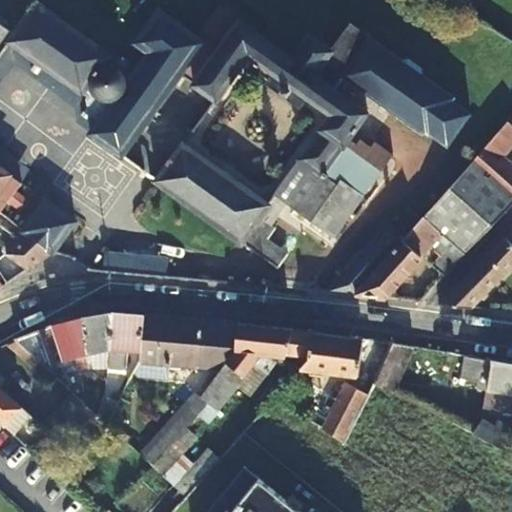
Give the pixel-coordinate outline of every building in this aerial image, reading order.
[(111,111),(138,74),(133,70),(135,67),(134,61),(126,55),(120,57),(118,60),(42,4),(15,40),(90,96),(90,104),(98,111),(105,109),(106,108),(111,111)] [(278,78),(271,89),(302,111),(309,101),(335,120),(327,131),(350,147),(373,115),(340,90),(349,79),(432,140),(435,137),(452,150),(477,117),(458,104),(460,100),(428,77),(429,75),(426,68),(414,60),(408,60),(407,61),(355,24),(336,50),(315,35),(297,59),(246,21),(212,66),(199,56),(208,42),(166,11),(142,42),(154,52),(138,74),(111,111),(94,134),(125,157),(183,77),(217,102),(218,103),(252,59),(278,78)] [(11,28),(0,20),(0,48),(14,30),(11,28)] [(78,123),(94,134),(111,111),(106,108),(105,109),(98,111),(90,104),(90,96),(15,40),(0,59),(0,165),(22,182),(24,183),(28,177),(33,169),(0,144),(0,88),(19,63),(79,108),(78,123)] [(186,147),(271,209),(327,131),(335,120),(309,101),(302,111),(314,120),(315,127),(269,189),(262,189),(206,149),(205,139),(249,79),(256,79),(271,89),(278,78),(252,59),(218,103),(217,102),(186,147)] [(511,189),(511,161),(506,155),(511,148),(511,125),(481,160),(511,189)] [(260,255),(269,242),(277,231),(273,228),(289,207),(298,213),(321,230),(336,241),(389,168),(365,151),(362,156),(350,147),(327,131),(271,209),(245,245),(260,255)] [(245,245),(271,209),(186,147),(160,182),(245,245)] [(511,189),(481,160),(430,217),(468,253),(511,205),(511,189)] [(0,223),(3,226),(9,218),(7,216),(1,211),(22,182),(0,165),(0,223)] [(28,177),(24,183),(44,197),(48,191),(28,177)] [(27,231),(54,251),(77,221),(49,200),(27,231)] [(425,222),(416,213),(401,231),(393,225),(333,291),(360,294),(425,222)] [(468,253),(430,217),(425,222),(360,294),(388,297),(434,247),(443,256),(435,266),(446,276),(468,253)] [(9,218),(3,226),(21,240),(14,250),(11,252),(30,269),(54,251),(27,231),(9,218)] [(511,266),(511,243),(504,237),(440,304),(474,308),(511,266)] [(269,242),(260,255),(280,270),(289,257),(269,242)] [(0,290),(30,269),(11,252),(9,251),(0,257),(0,290)] [(108,367),(112,348),(114,311),(84,316),(87,353),(87,367),(108,367)] [(146,314),(114,311),(112,348),(144,350),(146,314)] [(144,350),(143,361),(200,365),(204,319),(146,314),(144,350)] [(56,324),(53,325),(62,351),(65,359),(87,353),(84,316),(56,324)] [(224,367),(238,345),(240,323),(204,319),(200,365),(224,367)] [(224,367),(203,397),(212,404),(222,411),(239,386),(255,362),(268,370),(282,351),(310,354),(314,329),(295,327),(240,323),(238,345),(224,367)] [(53,325),(15,339),(39,361),(62,351),(53,325)] [(302,364),(314,367),(358,374),(364,338),(314,329),(310,354),(302,364)] [(374,383),(395,392),(416,346),(393,342),(374,383)] [(62,351),(39,361),(55,376),(69,372),(65,359),(62,351)] [(69,372),(87,368),(87,367),(87,353),(65,359),(69,372)] [(511,361),(466,354),(461,375),(489,381),(485,404),(511,408),(511,361)] [(129,388),(143,361),(136,358),(123,385),(129,388)] [(239,386),(251,394),(268,370),(255,362),(239,386)] [(314,367),(302,364),(296,372),(304,379),(314,367)] [(313,386),(304,379),(296,372),(279,394),(295,405),(313,386)] [(349,442),(362,413),(370,394),(346,380),(325,426),(349,442)] [(0,385),(0,420),(5,424),(12,431),(29,414),(22,407),(0,385)] [(87,405),(73,392),(55,411),(77,431),(95,412),(87,405)] [(212,404),(203,397),(145,459),(154,467),(212,404)] [(452,420),(462,425),(465,417),(455,412),(452,420)] [(511,450),(511,448),(511,426),(499,420),(497,425),(483,419),(476,432),(511,450)] [(291,511),(241,468),(205,511),(291,511)]
